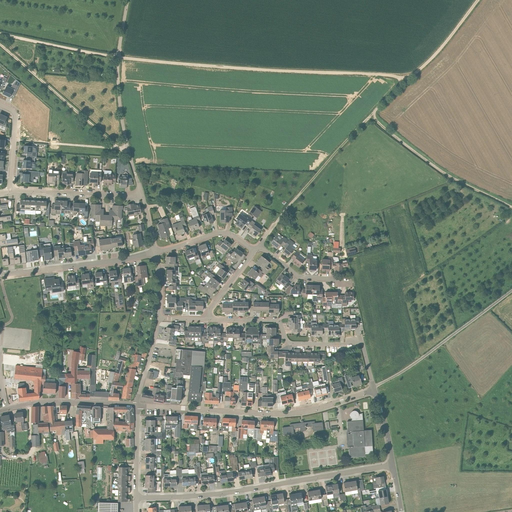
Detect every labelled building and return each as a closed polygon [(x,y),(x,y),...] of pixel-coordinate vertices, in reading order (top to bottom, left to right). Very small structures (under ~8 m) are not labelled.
[(14,96),(20,83),(16,80),(10,88),(6,86),(2,94),(10,98),(11,95),(14,96)] [(35,158),(36,158),(36,153),(35,153),(36,147),(36,144),(32,144),(31,146),(24,146),(23,154),(26,154),(26,157),(35,158)] [(26,161),(23,160),(22,168),(35,169),(34,169),(34,163),(36,163),(34,163),(35,158),(26,157),(26,161)] [(59,181),(59,172),(52,172),(53,170),(48,169),(47,184),(55,184),(55,181),(59,181)] [(22,174),(21,177),(21,182),(33,183),(33,177),(39,177),(39,172),(25,171),(25,174),(22,174)] [(84,181),(87,181),(87,171),(82,171),(82,174),(76,173),(75,185),(83,186),(84,181)] [(62,176),(62,184),(67,185),(69,185),(69,183),(69,182),(73,182),(73,174),(67,174),(67,172),(62,172),(62,176)] [(90,173),(89,183),(93,183),(93,186),(95,186),(97,186),(97,185),(97,182),(101,182),(101,172),(98,172),(98,174),(90,173)] [(104,175),(103,185),(108,185),(111,186),(111,184),(111,183),(115,183),(115,175),(111,175),(104,175)] [(118,178),(118,184),(120,184),(120,188),(125,188),(126,188),(127,186),(127,185),(132,185),(132,182),(131,182),(131,178),(127,178),(127,176),(122,176),(122,178),(118,178)] [(20,211),(20,210),(25,210),(25,201),(20,200),(20,201),(19,204),(20,204),(20,205),(16,205),(16,211),(20,211)] [(41,201),(41,211),(46,211),(45,215),(49,215),(49,204),(46,204),(46,203),(46,202),(41,201)] [(51,205),(51,214),(56,214),(56,211),(60,211),(61,201),(55,201),(54,205),(51,205)] [(60,213),(70,214),(70,206),(70,205),(67,205),(67,201),(61,201),(60,211),(60,213)] [(76,213),(79,213),(79,204),(73,203),(73,206),(70,206),(70,214),(69,215),(75,216),(76,213)] [(85,207),(85,204),(79,204),(79,213),(82,213),(82,216),(84,216),(86,216),(87,216),(88,207),(85,207)] [(122,210),(122,206),(114,206),(113,210),(109,210),(109,216),(103,216),(103,210),(99,210),(99,205),(91,204),(90,208),(91,208),(91,216),(95,217),(95,221),(99,222),(99,226),(112,226),(112,222),(116,223),(116,218),(121,218),(121,210),(122,210)] [(128,216),(141,214),(139,205),(133,206),(133,204),(127,205),(127,207),(127,208),(127,210),(128,216)] [(205,212),(201,214),(202,216),(206,225),(213,223),(210,215),(214,214),(211,206),(207,208),(209,213),(206,214),(205,212)] [(188,221),(191,231),(199,228),(197,223),(201,222),(200,219),(198,216),(195,207),(190,209),(192,216),(193,219),(188,221)] [(220,209),(215,209),(216,216),(220,215),(220,223),(228,222),(228,216),(232,216),(232,207),(226,207),(226,210),(224,210),(224,211),(220,211),(220,210),(220,209)] [(185,233),(183,227),(186,226),(181,213),(178,215),(180,220),(179,221),(180,222),(171,226),(173,229),(175,229),(177,236),(185,233)] [(237,221),(235,224),(240,227),(241,226),(242,227),(245,224),(248,226),(251,221),(252,220),(250,219),(252,216),(249,214),(245,219),(244,219),(239,214),(235,219),(237,221)] [(161,224),(158,225),(160,231),(161,231),(161,233),(159,233),(161,238),(169,236),(167,229),(170,227),(167,218),(160,220),(161,224)] [(254,238),(260,230),(256,227),(257,226),(251,221),(248,226),(251,229),(248,233),(254,238)] [(2,223),(0,223),(0,234),(5,234),(15,233),(14,227),(2,229),(2,223)] [(5,234),(0,234),(0,245),(0,246),(0,247),(18,244),(17,239),(6,240),(5,234)] [(134,243),(135,248),(142,246),(140,234),(132,235),(133,239),(132,240),(133,244),(134,243)] [(122,246),(122,243),(124,243),(123,235),(120,236),(121,238),(116,239),(117,247),(122,246)] [(281,239),(276,235),(270,243),(274,245),(273,246),(276,249),(281,244),(284,246),(288,240),(283,237),(281,239)] [(99,247),(100,251),(103,250),(103,252),(110,251),(110,249),(112,249),(112,248),(117,247),(116,239),(111,239),(99,240),(99,238),(96,239),(97,247),(99,247)] [(87,245),(84,245),(85,255),(92,254),(91,247),(94,246),(93,239),(87,240),(87,245)] [(220,241),(215,247),(221,252),(223,250),(226,252),(231,245),(224,240),(222,243),(220,241)] [(288,241),(288,240),(284,246),(286,248),(282,253),(287,257),(291,252),(292,253),(294,250),(291,247),(294,243),(289,240),(288,241)] [(79,241),(73,242),(73,243),(74,249),(77,249),(78,256),(85,255),(84,245),(83,241),(79,241)] [(75,251),(74,249),(73,243),(69,244),(69,248),(64,249),(65,258),(72,257),(71,252),(75,251)] [(205,244),(198,247),(202,259),(206,257),(209,256),(210,258),(214,257),(212,251),(208,252),(205,244)] [(20,257),(14,258),(15,265),(17,265),(17,264),(20,264),(22,263),(26,263),(24,245),(18,246),(20,257)] [(52,259),(50,248),(43,248),(43,245),(39,245),(40,256),(40,254),(44,253),(44,260),(52,259)] [(1,259),(2,266),(8,265),(14,264),(12,246),(6,247),(8,258),(1,259)] [(55,247),(53,247),(54,256),(58,256),(58,259),(65,258),(64,249),(64,248),(64,246),(60,246),(55,247)] [(194,253),(193,249),(185,251),(189,262),(195,260),(196,260),(199,259),(197,252),(194,253)] [(242,253),(236,249),(233,252),(231,250),(225,258),(228,260),(229,258),(235,263),(242,253)] [(30,261),(39,260),(37,250),(29,251),(26,251),(27,259),(30,259),(30,261)] [(296,252),(291,257),(294,259),(293,261),(292,262),(293,263),(299,267),(304,261),(297,256),(299,254),(300,252),(297,250),(296,252)] [(306,256),(306,262),(309,262),(308,270),(315,271),(316,266),(316,261),(316,257),(312,257),(312,256),(311,256),(311,254),(311,253),(307,253),(306,256)] [(171,267),(176,267),(176,263),(175,263),(175,261),(176,261),(176,256),(173,256),(173,257),(166,257),(166,264),(171,264),(171,267)] [(262,268),(260,270),(260,271),(264,273),(265,274),(269,269),(266,266),(269,262),(261,256),(256,264),(262,268)] [(322,259),(322,261),(322,266),(321,271),(328,272),(329,267),(331,267),(332,267),(332,261),(332,257),(328,257),(328,260),(322,259)] [(331,267),(331,269),(335,269),(335,270),(335,272),(337,272),(341,273),(342,268),(347,267),(346,261),(339,262),(338,258),(332,257),(332,261),(332,267),(331,267)] [(223,279),(227,273),(224,271),(226,268),(219,263),(216,267),(220,269),(216,274),(223,279)] [(140,278),(147,277),(146,266),(136,267),(137,277),(135,277),(136,286),(141,285),(140,278)] [(167,270),(167,277),(176,277),(176,273),(179,273),(179,267),(176,267),(171,267),(171,270),(167,270)] [(130,272),(130,268),(122,269),(123,278),(124,283),(133,282),(132,272),(130,272)] [(252,269),(247,275),(252,278),(254,279),(258,275),(261,277),(264,273),(260,271),(260,270),(258,268),(256,271),(252,269)] [(116,271),(109,272),(109,274),(110,280),(110,282),(114,282),(115,285),(121,284),(120,276),(117,277),(116,271)] [(102,275),(102,272),(95,273),(96,283),(103,282),(103,287),(108,287),(107,280),(106,275),(102,275)] [(215,289),(219,284),(215,281),(217,278),(209,273),(207,277),(210,279),(207,283),(215,289)] [(85,274),(81,275),(82,285),(87,284),(88,288),(94,288),(92,277),(89,278),(89,275),(88,274),(85,274)] [(283,276),(281,274),(278,277),(279,277),(275,282),(279,286),(278,288),(281,290),(282,289),(284,291),(290,284),(287,282),(289,279),(284,275),(283,276)] [(71,276),(67,277),(68,287),(75,286),(76,288),(79,287),(78,278),(75,279),(75,277),(75,276),(71,276)] [(176,277),(167,277),(167,283),(171,283),(171,286),(176,286),(179,286),(179,282),(176,281),(176,277)] [(63,291),(62,283),(59,283),(59,280),(51,281),(51,279),(44,279),(45,291),(59,289),(59,292),(63,291)] [(248,283),(243,280),(239,285),(246,290),(248,287),(252,291),(256,286),(256,285),(250,281),(248,283)] [(215,289),(207,283),(203,288),(200,285),(197,288),(204,294),(206,291),(211,295),(215,289)] [(290,286),(285,293),(290,296),(291,294),(299,294),(300,285),(295,285),(293,288),(292,288),(290,286)] [(307,299),(312,299),(312,286),(305,285),(305,289),(302,289),(302,297),(307,297),(307,299)] [(312,299),(312,302),(316,300),(316,299),(322,299),(322,298),(322,292),(319,292),(319,286),(312,286),(312,299)] [(341,305),(341,296),(337,296),(337,292),(332,293),(332,302),(332,304),(334,304),(334,305),(337,305),(337,304),(341,304),(341,305)] [(341,296),(341,305),(341,306),(346,307),(346,300),(353,300),(353,292),(345,292),(345,296),(341,296)] [(325,298),(322,298),(322,299),(322,306),(327,306),(332,306),(332,304),(332,302),(332,293),(325,293),(325,298)] [(176,308),(176,302),(176,299),(172,299),(172,296),(167,296),(167,303),(166,302),(166,307),(176,308)] [(186,299),(186,304),(189,304),(189,310),(196,310),(196,302),(196,298),(190,297),(190,298),(186,298),(186,299)] [(176,308),(176,310),(182,310),(182,306),(186,306),(186,304),(186,299),(182,299),(182,301),(179,301),(179,302),(176,302),(176,308)] [(201,302),(196,302),(196,310),(203,311),(203,304),(206,305),(206,299),(201,299),(201,302)] [(289,324),(299,324),(299,319),(300,319),(300,315),(293,315),(293,318),(289,318),(289,324)] [(350,330),(355,329),(355,325),(358,325),(358,318),(355,318),(355,319),(350,319),(350,330)] [(350,330),(350,319),(344,319),(342,319),(342,324),(342,331),(345,331),(345,330),(350,330)] [(316,326),(316,323),(311,323),(311,324),(308,324),(308,332),(311,331),(311,336),(316,336),(316,326)] [(293,333),(301,333),(301,330),(299,330),(299,324),(289,324),(289,329),(293,329),(293,333)] [(316,326),(316,336),(322,336),(322,331),(325,331),(325,324),(321,324),(321,326),(316,326)] [(328,324),(325,324),(325,331),(328,331),(328,335),(333,335),(333,326),(328,326),(328,324)] [(333,326),(333,335),(339,335),(339,331),(342,331),(342,324),(338,324),(338,326),(333,326)] [(163,334),(173,335),(174,331),(178,331),(179,326),(171,325),(171,328),(166,328),(166,330),(164,329),(163,334)] [(184,333),(184,342),(187,342),(187,339),(191,339),(191,338),(194,338),(194,327),(188,327),(188,333),(184,333)] [(194,327),(194,338),(197,338),(197,339),(201,339),(201,342),(203,342),(203,341),(204,341),(204,333),(201,333),(201,327),(194,327)] [(213,341),(213,337),(213,327),(209,327),(209,329),(207,329),(207,333),(204,333),(204,341),(208,341),(213,341)] [(213,327),(213,337),(213,341),(217,341),(223,341),(223,334),(220,334),(220,329),(218,329),(218,327),(213,327)] [(223,334),(223,341),(227,341),(228,338),(232,338),(232,339),(233,339),(232,327),(228,327),(228,329),(226,329),(226,334),(223,334)] [(238,343),(242,343),(242,334),(239,334),(239,329),(236,329),(236,328),(232,327),(233,339),(236,339),(236,341),(238,341),(238,343)] [(275,335),(275,328),(270,328),(271,327),(266,327),(267,335),(261,335),(261,339),(269,339),(273,339),(273,335),(275,335)] [(252,338),(252,328),(248,328),(248,330),(245,329),(245,333),(242,333),(242,334),(242,343),(245,343),(245,342),(251,343),(252,338)] [(261,339),(261,335),(261,334),(258,334),(258,332),(259,332),(259,331),(258,331),(258,330),(255,330),(255,328),(252,328),(252,338),(251,343),(252,344),(258,344),(261,344),(261,339)] [(173,340),(173,335),(163,334),(162,338),(165,339),(164,341),(169,341),(168,345),(176,346),(176,341),(173,340)] [(278,339),(273,339),(269,339),(269,343),(267,343),(267,350),(273,351),(273,346),(278,346),(278,339)] [(183,375),(190,376),(191,366),(204,368),(205,352),(176,349),(175,360),(176,360),(175,369),(173,368),(173,371),(183,373),(183,375)] [(290,361),(291,361),(291,353),(288,353),(288,352),(282,352),(282,354),(284,354),(284,362),(284,366),(289,366),(290,366),(290,361)] [(316,354),(314,354),(313,362),(319,362),(319,355),(322,355),(322,352),(316,352),(316,354)] [(131,353),(126,373),(122,399),(129,400),(132,383),(135,370),(136,365),(135,365),(137,355),(131,353)] [(77,370),(77,371),(76,384),(71,384),(71,399),(79,399),(85,399),(85,395),(85,394),(85,393),(84,393),(80,393),(80,379),(90,379),(90,376),(89,369),(90,369),(90,368),(95,369),(96,355),(88,355),(86,368),(77,368),(77,370)] [(112,383),(109,394),(108,400),(118,401),(118,395),(115,395),(116,389),(120,389),(122,390),(123,384),(118,383),(120,374),(123,363),(125,364),(126,359),(120,357),(115,373),(113,382),(112,382),(112,383)] [(58,397),(64,398),(64,388),(62,387),(63,383),(71,383),(71,384),(76,384),(77,371),(77,370),(77,368),(79,360),(73,360),(71,371),(71,374),(59,374),(60,376),(59,376),(59,382),(60,383),(58,397)] [(39,399),(40,385),(41,374),(41,373),(42,373),(42,369),(16,366),(15,378),(35,381),(34,386),(34,393),(26,393),(26,388),(25,388),(24,384),(21,384),(21,382),(18,381),(17,389),(19,401),(39,399)] [(190,376),(187,401),(200,403),(202,391),(202,384),(203,381),(204,368),(191,366),(190,376)] [(153,371),(152,372),(148,371),(146,378),(152,379),(153,377),(156,378),(157,376),(158,372),(153,371)] [(173,373),(172,385),(182,386),(182,381),(183,375),(183,373),(173,371),(173,373)] [(45,383),(45,379),(46,373),(42,373),(41,373),(41,374),(40,385),(43,385),(42,393),(55,394),(56,384),(45,383)] [(154,394),(153,402),(163,404),(163,402),(170,403),(170,399),(172,385),(173,373),(170,373),(169,377),(169,380),(167,380),(165,391),(159,389),(158,395),(154,394)] [(344,376),(347,384),(352,382),(353,384),(353,385),(356,384),(357,385),(361,384),(360,380),(360,379),(359,379),(358,376),(349,379),(348,375),(344,376)] [(94,385),(95,376),(90,376),(90,379),(90,385),(89,399),(108,400),(109,394),(102,394),(102,393),(95,393),(95,389),(93,389),(93,385),(94,385)] [(211,404),(218,404),(219,395),(221,395),(221,397),(222,397),(222,389),(222,384),(222,377),(219,376),(219,383),(218,383),(218,391),(216,391),(215,393),(212,393),(211,404)] [(142,393),(141,400),(153,402),(154,394),(158,395),(159,389),(165,391),(167,380),(169,380),(169,377),(164,377),(163,386),(154,384),(151,395),(142,393)] [(331,383),(333,390),(334,390),(334,393),(341,390),(340,385),(344,384),(341,377),(337,378),(338,381),(331,383)] [(241,392),(244,394),(243,398),(242,398),(241,406),(247,406),(248,384),(248,378),(239,378),(239,384),(239,389),(241,389),(241,392)] [(313,386),(311,379),(308,379),(309,380),(311,389),(313,388),(315,397),(321,396),(319,385),(313,386)] [(308,390),(311,389),(309,380),(310,384),(307,385),(307,387),(302,389),(304,399),(310,398),(308,390)] [(293,388),(294,393),(296,392),(298,401),(304,399),(302,389),(296,390),(294,382),(292,383),(293,388)] [(239,389),(239,384),(233,384),(233,386),(230,386),(230,388),(229,405),(235,405),(235,397),(233,397),(233,392),(239,392),(239,389)] [(252,398),(252,392),(255,392),(255,387),(255,384),(248,384),(247,406),(252,407),(252,398)] [(321,396),(327,394),(325,384),(319,385),(321,396)] [(175,400),(180,400),(182,386),(172,385),(170,399),(175,400)] [(262,387),(262,393),(262,398),(262,402),(258,402),(257,406),(267,407),(267,394),(267,389),(267,387),(262,387)] [(281,405),(287,403),(286,396),(285,392),(276,394),(276,404),(281,403),(281,405)] [(42,407),(43,415),(44,423),(38,424),(33,425),(34,435),(31,435),(31,447),(39,447),(39,435),(39,433),(43,433),(43,435),(49,434),(48,423),(49,423),(50,423),(50,421),(48,406),(42,407)] [(92,427),(93,407),(90,407),(77,406),(76,414),(76,415),(81,416),(82,427),(92,427)] [(107,429),(93,430),(93,438),(93,439),(93,444),(103,444),(103,439),(114,439),(113,430),(113,419),(113,413),(113,407),(113,408),(107,407),(107,429)] [(133,423),(133,408),(125,408),(113,407),(113,413),(124,413),(125,422),(118,422),(118,419),(113,419),(113,430),(118,430),(121,430),(121,431),(125,431),(125,430),(127,430),(127,432),(131,431),(132,432),(133,432),(133,429),(133,423)] [(358,414),(358,413),(357,412),(356,411),(355,411),(354,411),(353,411),(352,412),(351,412),(350,413),(350,414),(350,415),(350,416),(350,417),(351,418),(351,419),(352,419),(351,421),(347,422),(347,433),(348,433),(348,434),(348,435),(349,441),(347,441),(348,447),(349,458),(365,457),(365,454),(373,454),(371,430),(363,431),(362,421),(362,414),(358,414)] [(22,413),(15,414),(16,422),(21,421),(22,431),(28,430),(27,423),(23,424),(23,423),(22,413)] [(9,415),(0,417),(3,428),(6,427),(7,432),(11,431),(11,432),(14,432),(14,425),(11,426),(10,420),(9,415)] [(187,424),(190,424),(191,416),(184,416),(184,425),(183,425),(183,428),(187,428),(187,424)] [(162,421),(162,420),(162,417),(152,417),(152,420),(146,420),(146,426),(154,427),(154,421),(161,421),(162,421)] [(161,421),(161,432),(165,432),(165,429),(170,429),(171,417),(165,417),(165,421),(162,420),(162,421),(161,421)] [(177,417),(171,417),(170,429),(174,429),(174,433),(180,434),(180,422),(177,422),(177,417)] [(209,431),(209,429),(210,419),(203,418),(203,426),(203,428),(202,428),(202,430),(209,431)] [(228,431),(229,419),(222,418),(222,428),(221,428),(221,431),(228,431)] [(228,431),(231,431),(231,440),(236,440),(237,428),(235,428),(235,419),(229,419),(228,431)] [(54,421),(50,421),(50,423),(49,423),(50,431),(53,431),(53,433),(55,433),(55,431),(61,431),(61,435),(65,435),(65,430),(64,421),(64,422),(55,422),(54,421)] [(72,421),(64,421),(65,430),(73,429),(72,421)] [(247,435),(247,434),(248,428),(247,428),(248,421),(241,421),(241,428),(238,428),(237,439),(242,439),(243,434),(247,435)] [(257,439),(257,428),(254,427),(254,421),(248,421),(247,428),(248,428),(247,434),(253,434),(253,439),(257,439)] [(266,436),(267,421),(260,421),(260,428),(257,428),(257,439),(257,440),(261,441),(261,434),(263,434),(263,435),(266,436)] [(276,447),(278,447),(277,432),(273,432),(274,422),(267,421),(266,436),(267,436),(266,439),(269,439),(269,441),(276,441),(276,447)] [(303,423),(303,421),(300,421),(301,423),(289,424),(290,427),(282,428),(283,435),(293,434),(293,429),(300,428),(300,431),(306,431),(305,427),(312,426),(313,431),(323,430),(322,422),(314,423),(314,421),(303,423)] [(151,436),(161,436),(161,433),(157,433),(157,427),(154,427),(146,426),(146,433),(151,433),(151,436)] [(161,439),(161,436),(151,436),(150,439),(146,439),(146,445),(154,445),(154,439),(161,439)] [(198,452),(199,443),(199,440),(189,440),(189,452),(194,452),(195,452),(198,452)] [(153,451),(154,445),(146,445),(146,451),(151,451),(151,454),(161,454),(161,451),(153,451)] [(161,458),(161,454),(151,454),(151,457),(145,457),(145,463),(156,463),(157,463),(157,458),(161,458)] [(264,475),(271,474),(271,472),(273,471),(275,471),(274,470),(278,469),(278,457),(274,457),(274,463),(269,464),(263,465),(263,468),(264,475)] [(246,479),(252,478),(251,468),(253,468),(252,461),(250,462),(250,466),(248,467),(249,468),(244,468),(244,471),(246,479)] [(207,473),(208,484),(214,483),(214,476),(217,476),(216,467),(215,467),(215,464),(212,464),(213,472),(207,473)] [(189,485),(195,485),(195,475),(197,474),(197,465),(194,466),(194,469),(188,470),(188,473),(188,474),(189,485)] [(200,465),(197,465),(197,474),(200,474),(201,484),(208,484),(207,473),(201,474),(200,465)] [(176,467),(176,468),(176,474),(170,474),(170,486),(177,486),(176,476),(179,476),(179,468),(179,467),(176,467)] [(218,467),(216,467),(217,476),(219,476),(220,482),(227,481),(226,474),(225,470),(219,471),(218,467)] [(182,486),(189,485),(188,474),(188,473),(182,473),(182,468),(179,468),(179,476),(182,476),(182,486)] [(226,474),(227,481),(233,481),(232,473),(232,471),(232,469),(225,470),(226,474)] [(373,483),(374,489),(376,488),(378,488),(377,484),(384,483),(383,476),(375,478),(376,483),(373,483)] [(357,488),(356,481),(349,482),(351,491),(351,494),(358,493),(358,498),(359,498),(361,497),(360,491),(360,488),(357,488)] [(155,492),(155,484),(155,482),(153,482),(145,482),(145,488),(148,488),(148,492),(155,492)] [(386,490),(378,491),(379,498),(387,497),(386,490)] [(276,494),(278,507),(285,506),(282,493),(276,494)] [(297,507),(296,503),(295,493),(290,494),(290,495),(289,495),(290,504),(287,505),(287,506),(288,506),(288,511),(291,511),(291,508),(297,507)] [(269,511),(272,511),(272,509),(279,508),(278,507),(276,494),(270,495),(271,501),(268,502),(269,511)] [(266,511),(269,511),(268,502),(265,502),(264,496),(258,497),(260,510),(266,509),(266,511)] [(258,497),(252,499),(253,507),(250,508),(250,511),(254,511),(260,510),(258,497)] [(387,497),(379,498),(380,505),(388,504),(387,497)] [(98,502),(98,511),(117,511),(118,502),(98,502)] [(245,502),(240,503),(241,511),(250,511),(250,508),(247,508),(246,502),(245,502)] [(241,511),(240,503),(235,503),(235,504),(234,504),(235,510),(232,511),(231,511),(241,511)]
